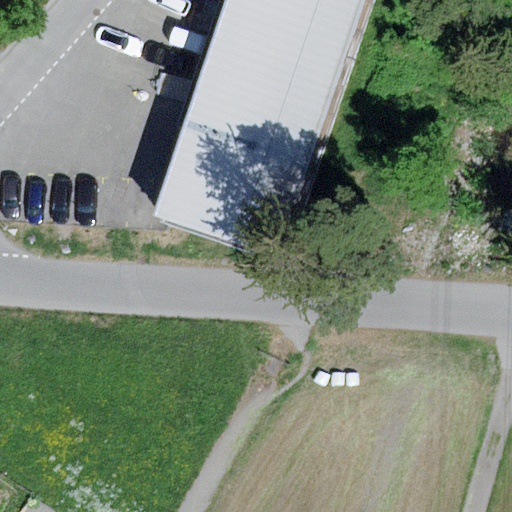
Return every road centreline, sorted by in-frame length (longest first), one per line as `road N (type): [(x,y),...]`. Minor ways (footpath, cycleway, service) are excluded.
road 1 (unclassified): [(511,317),(0,283)]
road 2 (track): [(203,511),(319,302)]
road 3 (unclassified): [(82,0),(0,98)]
road 4 (track): [(477,511),(511,392)]
